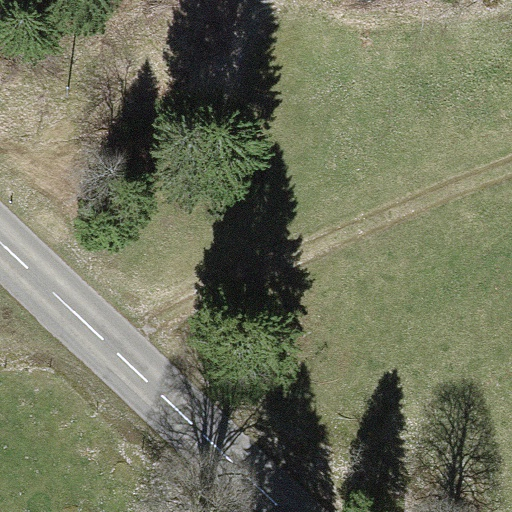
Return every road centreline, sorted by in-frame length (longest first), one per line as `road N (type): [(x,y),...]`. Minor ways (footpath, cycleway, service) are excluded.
road 1 (track): [(111,345),(511,183)]
road 2 (tertiary): [(0,239),(284,511)]
